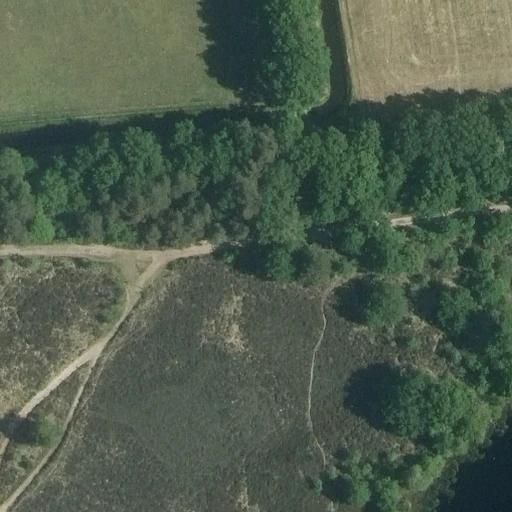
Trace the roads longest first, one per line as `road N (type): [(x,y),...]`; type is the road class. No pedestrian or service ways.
road 1 (track): [(0,250),(158,256),(300,236)]
road 2 (track): [(158,256),(98,348),(56,447),(2,511)]
road 3 (track): [(300,236),(511,209)]
road 4 (track): [(98,348),(31,405),(0,451)]
